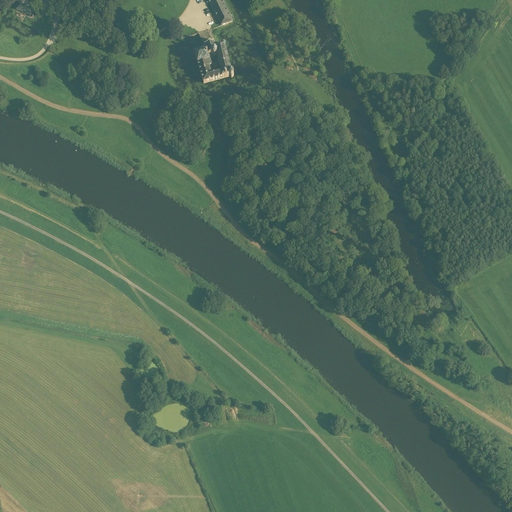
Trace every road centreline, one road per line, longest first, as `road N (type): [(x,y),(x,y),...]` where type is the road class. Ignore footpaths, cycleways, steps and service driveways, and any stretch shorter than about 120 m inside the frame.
road 1 (track): [(0,170),(83,211),(127,281),(221,396),(223,425),(181,442)]
road 2 (track): [(256,0),(296,63),(297,78),(206,105),(175,100)]
